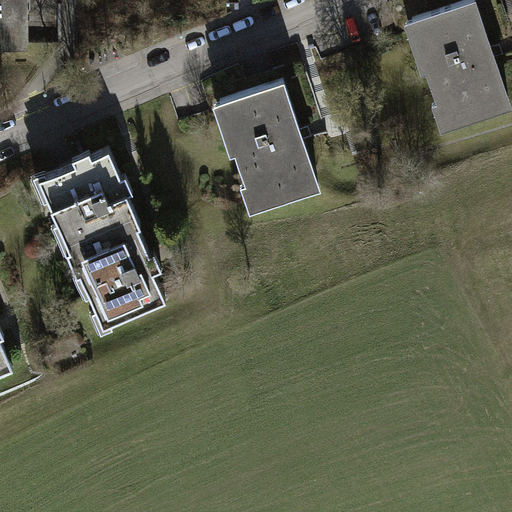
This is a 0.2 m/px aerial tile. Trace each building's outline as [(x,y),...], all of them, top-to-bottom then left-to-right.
[(0,0),(0,41),(23,42),(23,0),(0,0)] [(446,124),(508,104),(474,0),(461,0),(411,16),(446,124)] [(256,205),(317,185),(281,77),(220,97),(256,205)] [(71,238),(75,246),(138,220),(126,190),(131,188),(124,171),(120,173),(108,144),(91,152),(88,145),(72,152),(75,158),(38,173),(66,240),(71,238)] [(138,220),(75,246),(67,249),(76,271),(79,269),(95,309),(100,307),(106,322),(165,298),(153,269),(161,265),(154,247),(150,249),(138,220)] [(0,368),(11,364),(0,337),(0,334),(3,333),(0,325),(0,368)]
